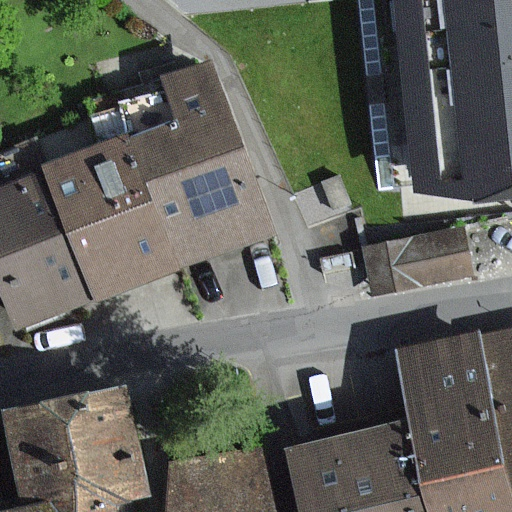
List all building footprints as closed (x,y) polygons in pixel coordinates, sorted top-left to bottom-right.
[(511,0),(402,0),(423,186),(511,176),(511,0)] [(124,141),(138,181),(168,266),(231,244),(267,232),(209,64),(179,75),(170,78),(173,87),(112,108),(124,141)] [(96,297),(41,171),(27,137),(0,148),(0,285),(14,319),(96,297)] [(41,171),(96,297),(168,266),(138,181),(124,141),(98,147),(41,171)] [(459,233),(367,250),(375,292),(467,275),(459,233)] [(511,329),(478,337),(508,464),(511,481),(511,329)] [(390,358),(406,422),(426,511),(511,511),(511,481),(508,464),(478,337),(390,358)] [(93,397),(9,414),(30,511),(109,511),(106,496),(143,488),(122,390),(93,397)] [(304,511),(426,511),(406,422),(290,449),(304,511)] [(266,511),(251,447),(166,468),(165,511),(266,511)]
